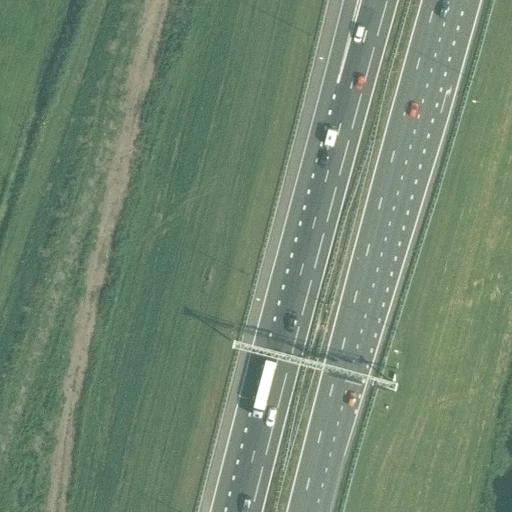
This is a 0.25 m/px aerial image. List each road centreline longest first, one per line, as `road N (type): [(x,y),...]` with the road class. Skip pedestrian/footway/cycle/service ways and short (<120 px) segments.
road 1 (motorway): [(309,511),(449,0)]
road 2 (motorway): [(351,88),(248,511)]
